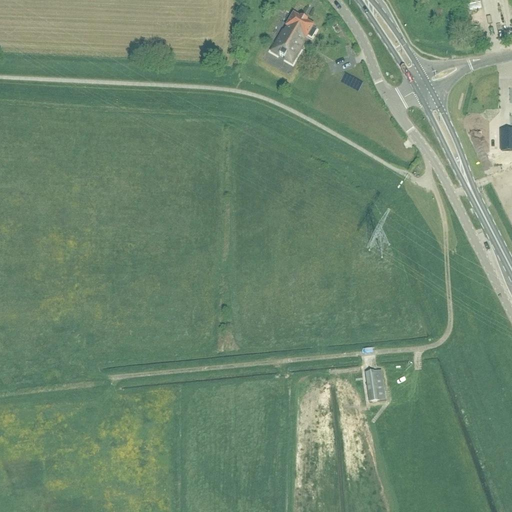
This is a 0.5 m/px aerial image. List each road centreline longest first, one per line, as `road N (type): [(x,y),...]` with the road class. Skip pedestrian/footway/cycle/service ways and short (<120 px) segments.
road 1 (unclassified): [(431,179),(449,308),(447,334),(432,347),(106,378)]
road 2 (unclassified): [(511,315),(424,149)]
